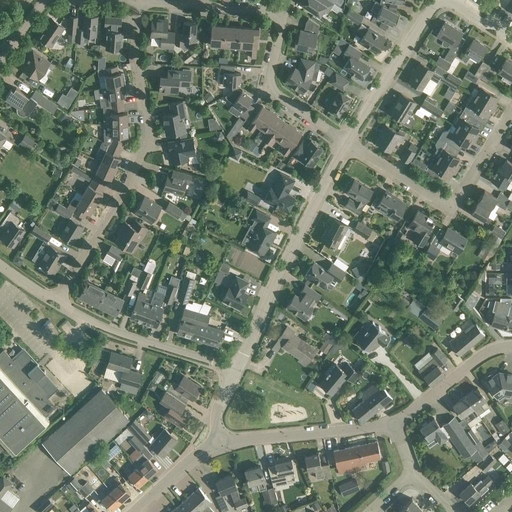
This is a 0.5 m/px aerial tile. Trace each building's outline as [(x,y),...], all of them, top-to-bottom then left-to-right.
[(330,0),(301,0),(301,1),(300,3),(320,16),(324,10),(328,12),(334,2),(330,0)] [(380,0),(380,4),(396,12),(398,2),(401,3),(401,0),(380,0)] [(375,13),(371,21),(386,30),(389,23),(392,25),(394,21),(397,23),(400,15),(397,14),(398,13),(396,12),(380,4),(375,2),(371,10),(375,13)] [(350,8),(346,16),(358,24),(363,16),(350,8)] [(83,30),(77,29),(76,42),(84,42),(88,42),(89,36),(96,36),(98,17),(85,15),(83,30)] [(78,17),(70,16),(68,33),(76,34),(78,17)] [(106,48),(112,48),(122,49),(123,31),(119,31),(119,27),(121,27),(121,17),(105,16),(105,26),(107,26),(107,30),(106,48)] [(39,37),(51,46),(64,27),(52,18),(39,37)] [(307,51),(307,50),(314,52),(320,25),(309,18),(306,22),(304,30),(300,29),(298,39),(296,39),(294,48),(307,51)] [(175,33),(167,32),(168,20),(152,19),(151,36),(162,37),(161,47),(174,48),(175,33)] [(176,45),(183,46),(183,39),(195,40),(197,23),(184,22),(183,34),(177,33),(176,43),(176,45)] [(445,22),(436,36),(443,41),(443,42),(442,44),(443,45),(445,46),(446,46),(449,44),(454,47),(457,43),(462,46),(466,40),(461,37),(463,32),(445,22)] [(359,42),(376,53),(386,38),(369,27),(368,28),(362,24),(358,30),(364,35),(359,42)] [(210,45),(226,46),(228,26),(212,25),(210,45)] [(226,46),(242,47),(243,27),(228,26),(226,46)] [(243,27),(242,47),(252,48),(251,58),(256,58),(257,36),(259,37),(259,29),(243,27)] [(347,42),(341,38),(333,51),(339,55),(347,42)] [(461,58),(467,62),(471,55),(478,60),(486,46),(473,39),(461,58)] [(348,60),(343,68),(362,79),(370,66),(357,58),(362,51),(350,44),(344,52),(346,53),(343,57),(348,60)] [(33,50),(21,67),(38,79),(39,79),(45,83),(48,78),(47,75),(50,69),(47,67),(50,62),(33,50)] [(435,62),(447,70),(456,54),(450,50),(445,59),(440,55),(435,62)] [(286,81),(302,92),(311,79),(314,69),(319,70),(320,62),(301,58),(299,66),(301,66),(300,71),(295,68),(286,81)] [(511,62),(506,58),(498,71),(504,75),(501,79),(510,84),(511,80),(511,62)] [(482,61),(474,74),(479,77),(481,78),(489,65),(482,61)] [(420,62),(409,81),(424,91),(431,79),(437,83),(442,76),(429,68),(420,62)] [(233,85),(232,92),(239,89),(239,86),(240,86),(241,73),(234,73),(235,66),(220,65),(220,73),(224,74),(223,84),(233,85)] [(495,69),(489,65),(481,78),(487,82),(495,69)] [(107,87),(123,84),(121,72),(119,73),(117,66),(104,68),(106,75),(105,75),(107,87)] [(159,92),(166,93),(166,91),(178,92),(178,85),(190,86),(191,71),(171,70),(171,77),(160,76),(159,92)] [(479,77),(474,74),(468,70),(464,76),(475,83),(479,77)] [(452,83),(447,89),(454,93),(462,80),(449,72),(445,79),(452,83)] [(330,82),(343,90),(349,81),(336,73),(330,82)] [(102,107),(124,104),(123,97),(125,96),(123,84),(107,87),(98,88),(100,98),(102,107)] [(480,91),(476,97),(495,108),(497,104),(495,102),(498,97),(478,85),(476,89),(480,91)] [(5,97),(19,106),(18,108),(18,110),(19,112),(20,113),(21,114),(23,115),(25,115),(27,114),(28,113),(29,111),(29,112),(37,100),(53,112),(58,105),(35,89),(31,96),(31,95),(30,97),(16,87),(15,89),(14,91),(11,89),(5,97)] [(232,92),(238,96),(233,104),(241,110),(239,114),(246,119),(248,116),(254,107),(248,103),(253,98),(242,90),(242,91),(239,89),(232,92)] [(203,97),(208,102),(215,97),(209,91),(203,97)] [(338,115),(341,116),(351,99),(338,92),(328,109),(335,112),(334,114),(338,116),(338,115)] [(63,93),(57,102),(68,108),(73,99),(63,93)] [(401,93),(390,112),(404,121),(403,124),(408,127),(410,126),(414,120),(414,118),(409,114),(416,103),(401,93)] [(495,108),(476,97),(472,103),(469,101),(463,110),(475,117),(479,111),(487,116),(490,111),(492,112),(495,108)] [(425,99),(420,106),(432,113),(429,118),(436,122),(443,110),(425,99)] [(163,115),(166,134),(184,131),(181,116),(186,116),(183,101),(170,103),(172,113),(163,115)] [(111,113),(111,125),(128,124),(127,112),(124,112),(124,104),(111,106),(112,113),(111,113)] [(256,126),(261,129),(273,113),(263,106),(251,123),(252,123),(248,128),(252,132),(256,126)] [(454,125),(457,127),(476,139),(479,135),(476,133),(479,128),(472,123),(475,117),(463,110),(454,125)] [(71,119),(68,116),(62,112),(58,118),(64,122),(66,120),(69,122),(71,119)] [(262,139),(267,142),(283,120),(273,113),(261,129),(266,133),(262,139)] [(275,140),(281,143),(292,127),(283,120),(267,142),(272,145),(275,140)] [(112,140),(110,144),(122,150),(125,143),(125,136),(128,136),(128,124),(111,125),(112,140)] [(376,142),(390,151),(397,140),(401,142),(405,136),(386,125),(376,142)] [(234,126),(228,134),(233,138),(239,129),(234,126)] [(292,127),(281,143),(285,147),(281,152),(286,156),(290,150),(291,150),(302,134),(292,127)] [(443,131),(439,137),(451,145),(455,139),(468,146),(471,141),(474,143),(476,139),(457,127),(454,133),(448,130),(443,131)] [(215,132),(214,137),(217,141),(222,140),(224,135),(220,131),(215,132)] [(20,142),(30,149),(35,141),(25,135),(20,142)] [(241,137),(237,143),(243,147),(247,141),(241,137)] [(442,152),(438,158),(457,170),(460,166),(457,164),(460,159),(448,151),(451,145),(439,137),(435,144),(437,149),(442,152)] [(169,151),(170,151),(173,163),(182,161),(187,160),(190,160),(189,156),(196,155),(193,138),(178,140),(168,142),(169,151)] [(318,155),(323,148),(311,140),(309,143),(304,140),(293,155),(304,163),(306,161),(313,166),(320,156),(318,155)] [(251,143),(247,147),(255,154),(259,150),(251,143)] [(106,150),(101,161),(116,168),(121,157),(119,156),(122,150),(110,144),(107,151),(106,150)] [(241,151),(233,147),(229,155),(237,159),(241,151)] [(401,158),(409,162),(415,152),(407,148),(401,158)] [(412,162),(422,169),(426,164),(415,157),(412,162)] [(457,170),(438,158),(435,164),(432,162),(430,165),(449,177),(452,172),(455,174),(457,170)] [(499,167),(497,169),(511,178),(511,162),(507,159),(501,168),(499,167)] [(280,160),(277,165),(282,169),(285,164),(280,160)] [(97,172),(93,178),(105,185),(109,178),(111,179),(116,168),(101,161),(96,172),(97,172)] [(70,170),(91,182),(94,178),(73,165),(70,170)] [(511,178),(497,169),(491,180),(505,189),(511,178)] [(163,189),(183,195),(187,181),(193,183),(194,177),(195,176),(192,175),(173,170),(172,176),(167,175),(163,189)] [(289,191),(294,180),(281,173),(274,187),(271,186),(264,200),(287,212),(295,198),(286,193),(286,191),(287,191),(288,191),(289,191)] [(194,177),(193,183),(209,187),(211,182),(194,177)] [(89,185),(83,195),(97,203),(103,193),(101,192),(105,185),(93,178),(90,185),(89,185)] [(362,207),(361,206),(364,202),(365,203),(372,190),(354,179),(347,192),(357,198),(355,202),(349,199),(345,206),(358,213),(362,207)] [(262,197),(247,190),(243,199),(257,206),(262,197)] [(485,190),(478,201),(490,209),(494,203),(505,209),(507,206),(511,209),(511,199),(508,197),(500,192),(497,197),(485,190)] [(376,208),(396,220),(406,204),(386,191),(376,208)] [(97,203),(83,195),(79,200),(76,198),(72,200),(67,208),(73,211),(84,218),(88,212),(90,214),(97,203)] [(11,206),(16,209),(21,201),(16,197),(11,206)] [(162,207),(157,204),(149,198),(146,202),(142,200),(134,212),(151,223),(162,207)] [(490,209),(478,201),(471,213),(483,220),(484,220),(488,223),(491,218),(486,215),(490,209)] [(164,209),(178,218),(183,210),(169,202),(164,209)] [(55,210),(68,218),(73,211),(67,208),(59,203),(55,210)] [(257,229),(248,246),(264,254),(270,241),(272,242),(276,233),(265,227),(265,225),(266,225),(270,217),(256,210),(252,218),(259,222),(256,228),(257,229)] [(413,240),(423,246),(429,235),(427,234),(435,220),(419,210),(408,226),(417,232),(413,240)] [(1,237),(14,247),(25,230),(17,224),(21,219),(10,211),(0,225),(1,225),(3,222),(9,226),(6,229),(1,237)] [(60,236),(73,243),(84,226),(71,218),(60,236)] [(322,240),(337,248),(348,225),(333,218),(322,240)] [(115,242),(130,251),(137,239),(140,240),(148,227),(136,220),(132,226),(125,222),(120,230),(121,232),(115,242)] [(353,230),(367,238),(372,229),(358,221),(353,230)] [(31,231),(47,242),(52,234),(35,224),(31,231)] [(497,235),(503,239),(506,234),(508,231),(506,230),(505,231),(495,225),(491,231),(496,235),(497,235)] [(439,242),(458,253),(459,252),(460,253),(462,253),(464,250),(463,248),(462,248),(467,239),(448,228),(439,242)] [(392,243),(399,247),(406,235),(399,231),(392,243)] [(497,250),(503,239),(497,235),(496,235),(492,241),(485,244),(478,256),(484,259),(484,257),(490,261),(497,250)] [(424,254),(433,259),(439,249),(430,243),(424,254)] [(107,252),(115,257),(120,260),(124,252),(111,244),(107,252)] [(48,270),(54,273),(60,264),(59,263),(65,254),(50,245),(48,248),(42,256),(45,257),(40,264),(41,265),(48,270)] [(196,253),(195,257),(196,260),(200,262),(203,260),(205,257),(203,253),(200,252),(196,253)] [(17,256),(14,262),(20,265),(22,261),(22,258),(17,256)] [(219,270),(227,273),(230,266),(222,262),(219,270)] [(308,276),(306,278),(312,281),(313,279),(325,288),(329,281),(335,285),(338,280),(339,281),(345,272),(340,269),(332,263),(327,271),(314,262),(305,274),(308,276)] [(350,269),(359,280),(366,274),(358,263),(350,269)] [(41,265),(39,268),(46,273),(48,270),(41,265)] [(144,269),(138,282),(136,285),(145,289),(152,273),(144,269)] [(179,300),(187,302),(194,279),(186,276),(179,300)] [(249,282),(236,276),(233,284),(232,286),(230,285),(223,301),(224,301),(223,303),(230,306),(231,305),(240,309),(241,307),(242,308),(246,301),(244,300),(248,294),(244,292),(249,282)] [(132,295),(136,285),(138,282),(130,278),(123,292),(132,295)] [(80,297),(97,305),(105,290),(87,282),(80,297)] [(477,282),(471,292),(479,296),(484,287),(477,282)] [(163,301),(171,304),(178,287),(170,284),(163,301)] [(287,306),(295,312),(305,319),(313,306),(312,305),(315,300),(316,301),(321,294),(314,290),(306,284),(301,291),(302,291),(298,296),(295,294),(287,306)] [(105,290),(97,305),(116,315),(123,300),(105,290)] [(130,317),(143,322),(150,303),(144,301),(146,295),(139,293),(130,317)] [(449,306),(457,311),(465,299),(458,293),(449,306)] [(478,298),(471,293),(464,303),(471,308),(478,298)] [(425,306),(424,305),(415,297),(411,302),(407,307),(418,316),(435,329),(443,319),(425,306)] [(511,305),(495,300),(492,310),(496,311),(491,325),(511,331),(511,305)] [(150,303),(143,322),(157,327),(163,308),(150,303)] [(177,333),(191,338),(199,312),(185,308),(177,333)] [(199,312),(191,338),(218,346),(223,330),(206,325),(209,316),(199,312)] [(464,329),(449,342),(451,344),(460,355),(485,334),(475,323),(474,324),(469,318),(461,325),(464,329)] [(235,321),(232,328),(239,332),(242,325),(235,321)] [(359,330),(354,336),(358,340),(357,341),(357,340),(357,341),(362,345),(361,346),(363,348),(364,347),(369,351),(370,351),(369,351),(378,341),(383,345),(383,346),(390,337),(390,338),(384,333),(385,332),(380,328),(381,327),(379,325),(378,326),(373,322),(363,334),(359,330)] [(279,338),(285,342),(283,346),(300,358),(299,360),(306,365),(316,350),(293,333),(294,331),(287,326),(279,338)] [(401,339),(408,346),(414,341),(407,333),(401,339)] [(320,349),(326,353),(332,344),(326,340),(320,349)] [(418,370),(432,386),(446,374),(438,366),(440,364),(441,365),(447,359),(438,348),(431,354),(434,357),(418,370)] [(47,396),(50,393),(16,357),(13,359),(4,349),(0,352),(0,451),(1,453),(7,447),(13,454),(49,420),(48,420),(45,417),(56,406),(47,396)] [(120,381),(138,386),(142,374),(128,370),(132,358),(112,351),(107,367),(123,371),(120,381)] [(320,384),(332,394),(346,377),(353,382),(355,379),(360,374),(360,373),(348,363),(343,370),(336,364),(320,384)] [(486,381),(496,396),(503,391),(511,392),(511,389),(511,374),(499,372),(495,375),(486,381)] [(173,381),(167,390),(186,403),(189,397),(192,399),(200,387),(184,376),(178,385),(173,381)] [(148,388),(154,391),(157,385),(151,382),(148,388)] [(352,409),(362,422),(393,398),(383,386),(379,389),(375,383),(360,395),(364,400),(352,409)] [(42,442),(71,473),(130,418),(102,388),(42,442)] [(478,388),(466,396),(478,414),(490,407),(485,400),(486,399),(478,388)] [(186,403),(167,390),(161,400),(171,407),(165,415),(181,426),(189,414),(186,412),(186,411),(185,410),(184,410),(182,409),(186,403)] [(478,414),(466,396),(453,405),(461,416),(462,415),(467,422),(478,414)] [(143,412),(149,419),(154,414),(147,409),(143,412)] [(440,443),(448,437),(448,438),(449,437),(464,458),(469,455),(475,464),(483,459),(465,432),(454,417),(443,425),(441,427),(434,418),(427,423),(426,421),(421,424),(422,426),(421,427),(429,439),(435,435),(439,441),(440,443)] [(495,423),(502,434),(510,428),(502,418),(495,423)] [(135,435),(142,443),(150,436),(135,419),(127,426),(133,433),(135,435)] [(151,445),(164,456),(169,450),(168,449),(177,439),(177,440),(178,439),(165,428),(151,445)] [(465,432),(483,459),(489,453),(488,452),(484,447),(471,428),(465,432)] [(492,434),(499,444),(502,441),(496,431),(492,434)] [(135,435),(129,440),(138,451),(144,445),(142,443),(135,435)] [(492,437),(489,439),(491,442),(489,443),(493,447),(497,444),(492,437)] [(505,438),(502,441),(499,444),(504,449),(510,444),(505,438)] [(337,467),(339,474),(367,468),(365,461),(381,458),(377,441),(333,450),(336,467),(337,467)] [(489,443),(484,447),(488,452),(493,448),(489,443)] [(107,445),(100,451),(109,461),(115,455),(107,445)] [(138,466),(148,478),(158,469),(143,453),(133,461),(138,466)] [(305,456),(308,471),(315,470),(317,478),(323,477),(323,479),(332,477),(329,464),(321,465),(319,453),(305,456)] [(479,465),(485,471),(496,460),(490,454),(479,465)] [(105,458),(100,462),(105,468),(110,464),(105,458)] [(268,466),(272,483),(280,482),(279,480),(286,479),(287,480),(294,479),(293,471),(294,470),(291,459),(275,463),(276,465),(268,466)] [(124,471),(138,486),(148,478),(138,466),(132,471),(129,467),(124,471)] [(245,470),(249,485),(257,483),(259,490),(266,488),(264,481),(265,481),(261,466),(245,470)] [(237,488),(232,474),(216,481),(222,494),(230,491),(234,501),(241,498),(237,488)] [(460,493),(469,503),(480,493),(479,492),(493,479),(488,474),(474,487),(471,483),(460,493)] [(3,476),(0,480),(0,511),(8,511),(12,507),(20,497),(8,488),(12,483),(3,476)] [(67,485),(74,492),(81,485),(74,478),(67,485)] [(117,486),(111,491),(121,502),(131,493),(117,478),(113,481),(117,486)] [(356,479),(343,484),(347,494),(360,489),(356,479)] [(82,485),(89,493),(94,489),(87,481),(82,485)] [(214,511),(208,505),(212,501),(199,487),(171,511),(214,511)] [(261,491),(265,505),(275,502),(271,488),(261,491)] [(121,502),(111,491),(106,496),(102,491),(98,495),(111,510),(121,502)] [(217,498),(222,511),(229,509),(223,496),(217,498)] [(234,501),(238,511),(242,509),(243,511),(251,508),(249,502),(247,503),(245,497),(241,498),(234,501)] [(37,509),(39,511),(43,511),(53,503),(49,498),(37,509)] [(401,510),(403,511),(416,511),(421,508),(412,499),(413,499),(412,498),(400,510),(401,510)] [(89,511),(98,511),(89,502),(85,505),(90,511),(89,511)]
